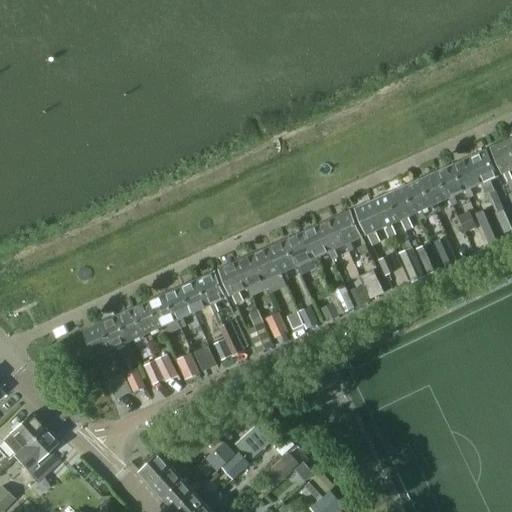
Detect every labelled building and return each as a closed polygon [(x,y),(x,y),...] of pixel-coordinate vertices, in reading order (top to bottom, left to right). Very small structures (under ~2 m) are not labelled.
[(511,169),(511,148),(508,141),(492,148),(503,174),(503,173),(507,181),(511,179),(508,171),(511,169)] [(486,151),(470,158),(481,183),(486,194),(487,195),(495,191),(495,190),(490,180),(498,176),(486,151)] [(470,158),(454,165),(465,191),(469,198),(473,196),(469,189),(481,183),(470,158)] [(454,165),(437,173),(449,198),(452,206),(457,204),(454,196),(465,191),(454,165)] [(437,173),(421,180),(433,205),(436,213),(441,211),(437,203),(449,198),(437,173)] [(421,180),(405,187),(417,213),(420,220),(425,218),(421,211),(433,205),(421,180)] [(405,187),(389,194),(400,220),(404,228),(408,226),(405,218),(417,213),(405,187)] [(400,220),(389,194),(372,202),(384,227),(387,235),(392,233),(395,231),(392,224),(400,220)] [(384,227),(372,202),(356,209),(368,235),(371,242),(376,240),(379,239),(376,231),(384,227)] [(475,215),(490,249),(506,242),(492,207),(475,215)] [(496,215),(504,234),(511,230),(511,209),(511,207),(496,215)] [(351,211),(334,219),(345,245),(349,252),(353,250),(350,242),(362,237),(351,211)] [(470,213),(458,218),(465,234),(476,229),(470,213)] [(334,219),(318,226),(329,252),(332,259),(337,257),(334,250),(345,245),(334,219)] [(318,226),(301,233),(313,259),(316,267),(321,264),(317,257),(329,252),(318,226)] [(313,259),(301,233),(285,241),(297,266),(301,275),(317,268),(316,267),(313,259)] [(434,243),(445,269),(457,264),(446,237),(434,243)] [(285,241),(269,248),(280,274),(284,281),(289,279),(285,272),(297,266),(285,241)] [(418,251),(428,274),(439,269),(430,247),(418,251)] [(269,248),(253,255),(264,281),(268,289),(270,294),(271,295),(287,288),(286,287),(284,281),(280,274),(269,248)] [(412,249),(400,254),(412,280),(424,275),(412,249)] [(256,294),(268,289),(264,281),(253,255),(236,262),(248,288),(251,296),(256,294)] [(390,260),(381,264),(385,275),(395,270),(390,260)] [(248,288),(236,262),(220,270),(232,296),(232,295),(235,303),(240,301),(236,293),(248,288)] [(360,277),(370,299),(384,293),(374,271),(360,277)] [(215,273),(198,280),(210,306),(213,313),(218,311),(214,304),(226,298),(215,273)] [(198,280),(182,287),(194,313),(198,311),(210,306),(198,280)] [(369,299),(365,290),(363,285),(351,291),(358,305),(369,299)] [(182,287),(166,295),(181,328),(186,325),(182,318),(194,313),(182,287)] [(332,292),(335,298),(342,315),(354,309),(347,293),(344,287),(332,292)] [(166,295),(150,302),(161,327),(165,335),(181,328),(166,295)] [(150,302),(133,309),(145,335),(148,343),(153,340),(150,333),(161,327),(150,302)] [(332,304),(321,310),(328,322),(339,317),(332,304)] [(310,306),(298,312),(304,326),(305,330),(318,324),(310,306)] [(133,309),(117,317),(129,342),(132,350),(137,348),(148,343),(145,335),(133,309)] [(298,312),(286,316),(293,331),(301,327),(304,326),(298,312)] [(266,319),(275,340),(277,339),(286,335),(288,334),(279,313),(266,319)] [(117,317),(101,324),(113,349),(116,357),(121,355),(132,350),(129,342),(117,317)] [(84,331),(89,342),(90,344),(92,348),(96,357),(100,364),(105,362),(116,357),(113,349),(101,324),(85,331),(84,331)] [(242,348),(231,324),(219,329),(230,353),(242,348)] [(257,353),(259,352),(273,345),(264,324),(248,331),(247,331),(257,353)] [(288,341),(286,335),(277,339),(280,345),(288,341)] [(214,345),(220,360),(230,356),(224,340),(214,345)] [(194,353),(203,371),(216,365),(207,346),(194,353)] [(168,354),(155,360),(156,361),(164,379),(166,382),(178,376),(168,354)] [(176,361),(185,379),(198,373),(189,355),(176,361)] [(156,361),(144,366),(152,385),(164,379),(156,361)] [(126,375),(134,393),(145,388),(137,370),(126,375)] [(108,384),(106,385),(113,400),(115,400),(116,401),(131,394),(122,374),(107,382),(108,384)] [(15,454),(44,429),(30,414),(9,433),(10,434),(2,441),(15,454)] [(209,435),(202,428),(194,419),(184,429),(185,430),(198,444),(205,438),(209,435)] [(236,445),(250,461),(279,435),(265,419),(236,445)] [(56,443),(44,429),(22,448),(15,455),(24,465),(24,464),(28,469),(35,462),(56,443)] [(223,444),(212,432),(209,435),(205,438),(216,450),(223,444)] [(285,435),(273,445),(282,456),(294,445),(285,435)] [(216,450),(215,451),(226,463),(235,455),(224,443),(223,444),(216,450)] [(249,465),(238,452),(235,455),(226,463),(237,476),(249,465)] [(288,453),(266,474),(276,486),(299,464),(288,453)] [(140,472),(152,485),(172,467),(178,461),(175,457),(168,463),(160,454),(157,457),(140,472)] [(317,471),(307,459),(297,468),(307,480),(317,471)] [(152,485),(163,498),(183,480),(190,473),(186,469),(179,476),(172,467),(152,485)] [(304,487),(317,501),(326,493),(326,491),(329,489),(319,477),(315,480),(314,478),(304,487)] [(163,498),(174,511),(194,493),(201,486),(198,482),(191,489),(183,480),(163,498)] [(3,486),(0,489),(0,511),(3,511),(16,500),(3,486)] [(175,511),(198,511),(206,505),(213,499),(209,495),(201,486),(194,493),(174,511),(175,511)] [(311,509),(313,511),(339,511),(342,510),(344,508),(331,492),(311,509)]
